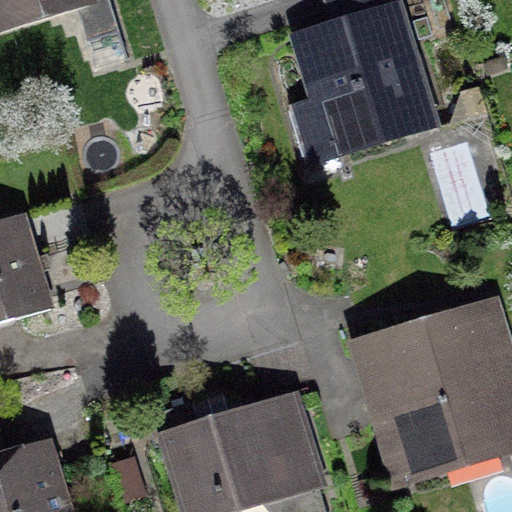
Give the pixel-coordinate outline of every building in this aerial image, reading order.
[(95,0),(0,0),(0,54),(103,22),(95,0)] [(402,14),(297,49),(338,171),(443,136),(402,14)] [(28,230),(0,238),(0,334),(53,320),(28,230)] [(511,317),(508,304),(347,353),(394,506),(511,469),(511,317)] [(308,404),(165,442),(183,511),(275,511),(333,497),(308,404)] [(0,511),(75,511),(57,451),(7,466),(0,443),(0,511)]
